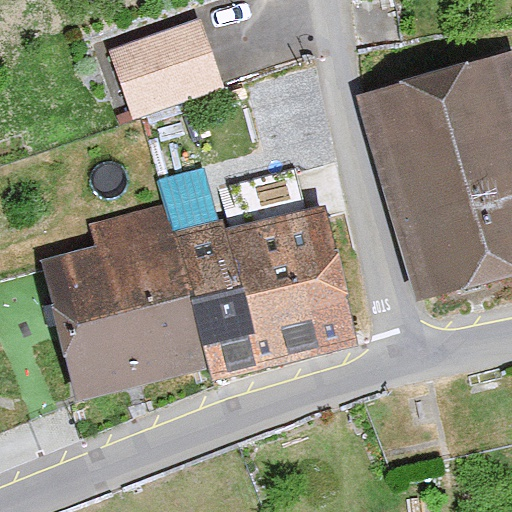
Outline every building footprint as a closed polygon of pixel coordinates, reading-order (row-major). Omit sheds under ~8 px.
[(234,92),(222,57),(165,75),(177,111),(234,92)] [(432,310),(511,289),(511,66),(377,102),(432,310)] [(279,376),(371,344),(330,166),(230,182),(236,211),(276,362),(279,376)] [(276,362),(236,211),(181,225),(221,376),(276,362)] [(91,410),(221,376),(181,225),(51,259),(91,410)]
